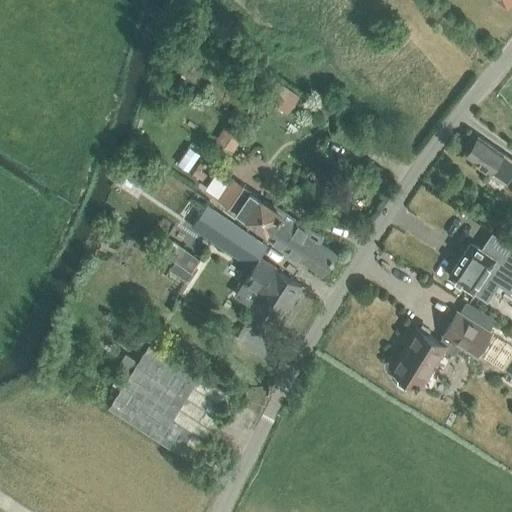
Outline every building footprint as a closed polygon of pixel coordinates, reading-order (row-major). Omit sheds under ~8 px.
[(288,89),(276,106),(288,115),(300,97),(288,89)] [(226,125),(217,138),(234,148),(242,135),(226,125)] [(142,140),(136,135),(131,143),(137,148),(142,140)] [(508,184),(511,186),(511,157),(505,153),(504,154),(478,136),(466,154),(491,172),(490,173),(507,185),(508,184)] [(138,163),(141,158),(137,152),(131,153),(128,159),(132,164),(138,163)] [(267,235),(283,246),(287,240),(285,239),(298,219),(275,204),(273,205),(260,196),(260,197),(250,191),(251,189),(230,174),(216,196),(236,211),(246,218),(245,219),(267,235)] [(321,189),(308,179),(297,195),(306,201),(309,197),(314,200),(321,189)] [(301,285),(272,266),(260,258),(268,246),(262,242),(249,233),(207,205),(192,226),(252,267),(234,294),(248,303),(249,303),(275,321),(284,308),(286,309),(301,285)] [(283,246),(322,273),(337,254),(307,234),(311,227),(298,219),(285,239),(287,240),(283,246)] [(249,233),(262,242),(266,236),(252,228),(249,233)] [(511,244),(492,232),(481,249),(471,242),(449,276),(475,292),(487,300),(498,284),(510,292),(511,288),(511,244)] [(198,257),(162,235),(154,248),(190,269),(198,257)] [(417,328),(392,368),(400,373),(399,377),(399,382),(406,387),(410,385),(414,382),(421,386),(445,347),(455,353),(460,345),(477,355),(491,332),(489,331),(495,321),(466,303),(460,313),(458,312),(444,335),(445,335),(441,342),(417,328)] [(148,341),(107,407),(190,460),(231,395),(148,341)]
